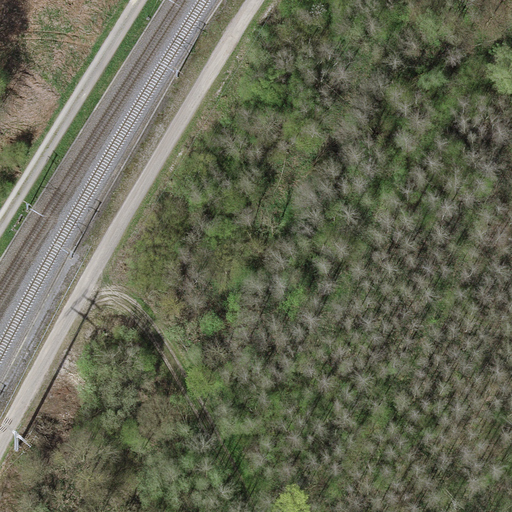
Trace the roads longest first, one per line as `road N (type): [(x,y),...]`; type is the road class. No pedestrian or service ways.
road 1 (track): [(255,0),(0,443)]
road 2 (track): [(87,282),(129,305),(149,327),(200,410),(247,511)]
road 3 (track): [(0,224),(139,0)]
